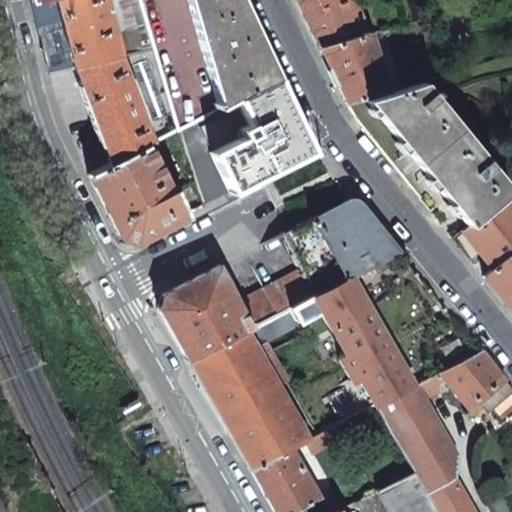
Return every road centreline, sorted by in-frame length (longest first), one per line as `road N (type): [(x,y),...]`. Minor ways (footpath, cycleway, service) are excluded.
road 1 (secondary): [(244,511),(114,283),(20,90),(0,0)]
road 2 (residential): [(271,0),(356,161),(511,354)]
